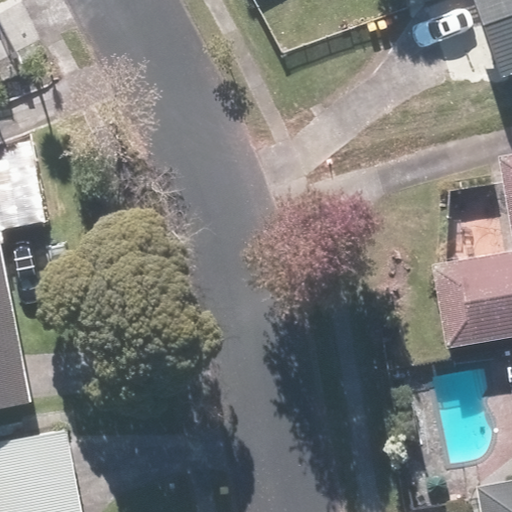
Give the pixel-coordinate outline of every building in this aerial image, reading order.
[(511,0),(435,0),(427,3),(455,87),(511,68),(511,0)] [(0,407),(37,400),(4,232),(51,223),(34,136),(0,142),(0,407)] [(450,343),(511,331),(511,151),(498,154),(511,228),(511,247),(435,262),(450,343)] [(0,511),(88,511),(71,424),(0,437),(0,511)] [(511,511),(511,478),(476,486),(481,511),(511,511)]
